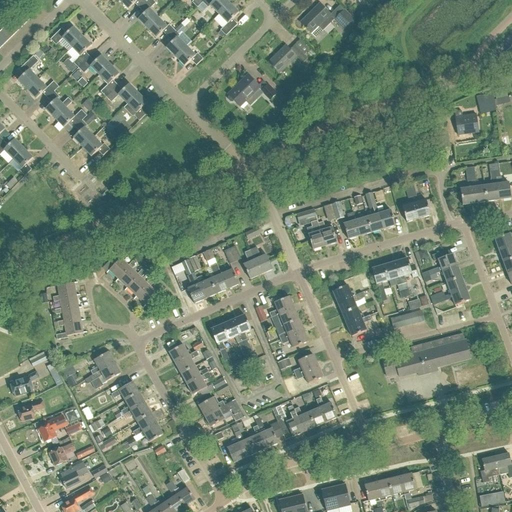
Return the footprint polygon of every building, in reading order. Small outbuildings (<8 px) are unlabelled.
[(32,0),(28,4),(37,12),(41,8),(33,0),(32,0)] [(139,9),(146,2),(144,0),(119,0),(119,1),(128,10),(134,3),(139,9)] [(147,29),(158,18),(150,10),(152,8),(156,4),(152,0),(150,0),(147,3),(146,2),(139,9),(145,14),(138,20),(147,29)] [(212,0),(205,0),(203,3),(208,8),(210,6),(219,15),(230,4),(225,0),(215,0),(214,1),(212,0)] [(32,17),(37,12),(28,4),(24,8),(32,17)] [(230,4),(219,15),(227,24),(225,26),(221,31),(226,36),(231,32),(238,25),(233,20),(239,14),(230,4)] [(320,4),(301,23),(311,34),(316,39),(324,31),(335,20),(345,30),(355,20),(340,5),(331,15),(320,4)] [(19,12),(28,21),(32,17),(24,8),(19,12)] [(23,25),(28,21),(19,12),(15,17),(23,25)] [(19,30),(23,25),(15,17),(11,21),(19,30)] [(168,37),(174,30),(169,25),(167,27),(158,18),(147,29),(156,38),(163,32),(168,37)] [(6,26),(15,34),(19,30),(11,21),(6,26)] [(203,21),(199,26),(203,30),(208,25),(203,21)] [(10,38),(15,34),(6,26),(2,30),(10,38)] [(180,26),(175,31),(179,35),(185,30),(180,26)] [(71,48),(82,37),(73,27),(66,34),(61,29),(54,35),(50,39),(56,46),(63,40),(71,48)] [(194,37),(200,32),(196,27),(190,32),(194,37)] [(0,31),(0,36),(6,43),(10,38),(2,30),(0,31)] [(166,48),(175,58),(186,46),(177,37),(179,35),(175,31),(174,30),(168,37),(173,42),(166,48)] [(74,64),(79,68),(90,58),(85,53),(91,46),(82,37),(71,48),(72,49),(80,57),(77,60),(74,64)] [(186,46),(175,58),(184,67),(191,60),(196,65),(203,59),(197,53),(195,55),(187,47),(186,46)] [(292,52),(286,46),(268,64),(279,74),(296,57),(303,63),(308,59),(296,47),(292,52)] [(52,49),(47,53),(52,58),(56,54),(52,49)] [(39,59),(43,54),(39,50),(35,54),(39,59)] [(27,90),(38,80),(29,71),(32,69),(39,61),(34,55),(26,63),(19,69),(24,75),(18,81),(27,90)] [(99,76),(110,65),(101,56),(94,63),(90,58),(79,68),(84,74),(91,68),(99,76)] [(77,68),(68,59),(63,64),(72,73),(77,68)] [(106,97),(117,86),(113,81),(119,75),(110,65),(99,76),(108,85),(105,87),(101,92),(106,97)] [(78,71),(73,77),(77,81),(83,76),(78,71)] [(248,75),(228,95),(229,96),(228,97),(228,99),(231,102),(232,102),(234,101),(241,108),(242,108),(242,109),(247,105),(250,108),(257,101),(253,98),(262,90),(248,75)] [(38,80),(27,90),(36,100),(43,93),(47,98),(54,92),(59,87),(54,82),(49,86),(47,89),(39,80),(38,80)] [(127,105),(138,94),(129,85),(122,91),(117,86),(106,97),(112,103),(119,97),(127,105)] [(271,102),(277,95),(268,86),(261,92),(271,102)] [(46,110),(55,119),(66,108),(73,102),(69,98),(63,105),(57,100),(60,97),(54,92),(47,98),(52,104),(46,110)] [(492,93),(476,98),(479,108),(495,103),(492,93)] [(138,94),(127,105),(135,114),(133,116),(139,122),(146,115),(140,110),(147,103),(138,94)] [(287,97),(282,102),(285,105),(287,108),(293,102),(290,100),(287,97)] [(89,113),(94,108),(88,100),(82,106),(89,113)] [(70,122),(75,127),(82,120),(87,116),(81,110),(76,115),(74,117),(66,108),(55,119),(63,128),(70,122)] [(455,112),(456,119),(457,122),(459,136),(479,133),(476,116),(469,117),(463,118),(462,112),(455,112)] [(88,117),(83,121),(88,126),(92,121),(88,117)] [(73,138),(82,148),(93,137),(85,128),(87,126),(82,120),(75,127),(80,132),(73,138)] [(123,136),(128,132),(120,124),(116,128),(123,136)] [(441,150),(451,148),(449,134),(439,135),(441,150)] [(93,137),(82,148),(91,157),(98,151),(103,156),(110,149),(104,144),(102,146),(93,137)] [(13,160),(24,149),(15,140),(8,146),(3,142),(0,145),(0,155),(2,154),(4,151),(13,160)] [(24,149),(13,160),(22,169),(19,171),(25,177),(32,170),(27,165),(33,159),(24,149)] [(467,177),(476,175),(475,168),(466,170),(467,177)] [(492,178),(496,178),(501,177),(500,170),(491,171),(492,178)] [(467,177),(468,183),(477,182),(476,175),(467,177)] [(503,183),(502,177),(496,178),(497,184),(499,200),(511,199),(509,183),(503,183)] [(10,191),(18,183),(13,178),(5,187),(10,191)] [(499,200),(497,184),(496,178),(492,178),(490,179),(491,185),(485,186),(487,202),(499,200)] [(475,204),(487,202),(485,186),(473,188),(475,204)] [(463,205),(475,204),(473,188),(461,189),(463,205)] [(374,193),(378,205),(385,203),(382,191),(374,193)] [(378,211),(377,209),(373,194),(366,196),(370,211),(372,210),(373,212),(374,215),(368,217),(372,232),(383,229),(378,211)] [(361,197),(354,199),(357,206),(363,204),(361,197)] [(415,204),(419,219),(431,215),(426,200),(415,204)] [(337,221),(345,219),(340,203),(333,206),(337,221)] [(407,222),(419,219),(415,204),(403,207),(407,222)] [(330,222),(336,220),(332,206),(326,208),(330,222)] [(297,215),(299,221),(316,216),(314,210),(297,215)] [(384,210),(379,212),(383,229),(396,226),(391,210),(384,212),(384,210)] [(360,236),(355,218),(354,214),(349,215),(350,219),(351,222),(344,224),(348,239),(360,236)] [(372,232),(368,217),(361,219),(361,216),(355,218),(360,236),(372,232)] [(428,218),(405,224),(407,231),(430,225),(428,218)] [(325,246),(319,225),(318,222),(311,224),(312,228),(307,229),(309,235),(313,250),(325,246)] [(319,225),(325,246),(337,243),(332,226),(326,228),(324,223),(319,225)] [(248,241),(262,235),(259,228),(245,235),(248,241)] [(511,239),(510,234),(495,239),(499,251),(511,245),(511,239)] [(135,246),(144,242),(141,236),(132,240),(135,246)] [(511,258),(511,245),(499,251),(503,262),(511,258)] [(230,250),(236,263),(241,260),(236,248),(230,250)] [(251,251),(262,274),(273,269),(267,255),(261,257),(257,248),(251,251)] [(231,265),(236,263),(230,250),(225,253),(231,265)] [(130,267),(129,267),(124,261),(131,254),(128,251),(117,262),(114,265),(109,271),(118,280),(130,267)] [(211,251),(203,254),(207,263),(215,260),(211,251)] [(250,279),(262,274),(251,251),(246,254),(249,262),(244,265),(250,279)] [(436,274),(442,271),(457,266),(453,254),(446,257),(444,252),(433,257),(435,263),(439,261),(440,264),(441,268),(429,273),(432,282),(438,279),(436,274)] [(148,257),(143,262),(147,266),(152,261),(148,257)] [(196,273),(202,270),(196,257),(189,261),(196,273)] [(511,258),(503,262),(507,274),(511,271),(511,258)] [(407,259),(395,262),(400,276),(402,284),(400,285),(398,285),(398,287),(400,292),(408,289),(409,289),(407,284),(408,284),(406,276),(412,274),(413,278),(418,277),(414,265),(410,266),(407,259)] [(130,267),(118,280),(127,288),(139,276),(138,275),(133,270),(137,266),(133,262),(129,267),(130,267)] [(189,262),(182,265),(188,277),(195,274),(189,262)] [(384,266),(388,281),(395,279),(398,287),(398,285),(400,285),(402,284),(400,276),(395,262),(384,266)] [(220,272),(217,264),(210,267),(215,278),(210,280),(217,294),(228,289),(220,272)] [(382,283),(388,281),(384,266),(372,269),(377,284),(382,303),(387,302),(383,287),(382,283)] [(443,273),(447,283),(462,277),(457,266),(442,271),(443,273)] [(226,270),(220,272),(228,289),(240,284),(233,270),(227,272),(226,270)] [(148,285),(147,284),(142,279),(146,275),(143,272),(142,271),(138,275),(139,276),(127,288),(136,297),(148,285)] [(426,284),(432,282),(429,273),(422,275),(426,284)] [(205,299),(197,279),(195,274),(188,277),(192,287),(188,289),(194,304),(205,299)] [(203,277),(197,279),(205,299),(217,294),(210,280),(205,282),(203,277)] [(451,294),(466,289),(462,277),(447,283),(451,294)] [(148,285),(136,297),(145,306),(157,294),(151,287),(155,283),(152,280),(147,284),(148,285)] [(54,303),(60,302),(60,298),(77,295),(75,283),(57,286),(60,297),(53,298),(54,300),(54,303)] [(337,303),(355,296),(353,291),(350,292),(348,285),(342,288),(337,290),(333,292),(337,303)] [(411,297),(409,289),(408,289),(400,292),(402,300),(406,298),(411,297)] [(444,293),(437,295),(441,304),(453,300),(455,306),(470,300),(466,289),(451,294),(451,295),(445,297),(444,293)] [(342,314),(357,308),(354,302),(357,301),(364,298),(362,294),(355,296),(337,303),(342,314)] [(57,315),(63,314),(62,311),(79,308),(77,295),(60,298),(60,302),(62,310),(56,311),(57,315)] [(441,304),(437,295),(431,298),(434,306),(441,304)] [(271,318),(277,315),(294,308),(289,297),(275,303),(278,309),(269,313),(271,318)] [(426,297),(420,299),(423,308),(429,306),(426,297)] [(267,320),(263,310),(262,306),(256,309),(261,322),(267,320)] [(59,328),(65,327),(64,324),(81,321),(79,308),(62,311),(63,314),(64,322),(58,323),(58,325),(59,328)] [(282,326),(284,325),(299,319),(294,308),(277,315),(282,326)] [(347,326),(364,318),(362,313),(360,314),(357,308),(342,314),(347,326)] [(416,313),(419,323),(425,321),(422,311),(416,313)] [(410,314),(412,324),(419,323),(416,313),(410,314)] [(404,316),(406,326),(412,324),(410,314),(404,316)] [(234,320),(248,354),(252,353),(247,341),(248,340),(244,333),(251,330),(245,315),(234,320)] [(364,318),(347,326),(351,337),(366,331),(364,324),(366,323),(372,321),(370,316),(364,318)] [(397,317),(400,328),(406,326),(404,316),(400,317),(397,317)] [(400,328),(397,317),(391,319),(394,328),(394,329),(397,328),(400,328)] [(279,335),(281,340),(303,331),(299,319),(284,325),(287,332),(279,335)] [(245,356),(248,354),(234,320),(222,325),(228,340),(234,337),(238,345),(240,344),(245,356)] [(64,324),(65,327),(66,333),(60,334),(57,335),(57,340),(60,339),(68,338),(68,336),(71,335),(84,333),(81,321),(64,324)] [(222,342),(228,340),(222,325),(211,330),(225,363),(230,361),(222,342)] [(381,329),(375,331),(377,337),(383,335),(381,329)] [(303,331),(281,340),(283,345),(291,341),(294,348),(308,342),(303,331)] [(464,341),(462,334),(411,347),(413,354),(400,358),(395,359),(395,356),(383,360),(387,377),(399,374),(400,378),(418,373),(419,376),(438,371),(437,368),(470,359),(465,340),(464,341)] [(196,351),(204,347),(201,342),(193,346),(196,351)] [(184,345),(170,353),(175,364),(191,355),(189,351),(187,352),(184,345)] [(91,372),(93,376),(98,373),(114,364),(108,352),(94,360),(98,367),(95,368),(96,369),(91,372)] [(175,364),(181,375),(195,367),(192,361),(199,357),(197,352),(191,355),(175,364)] [(203,355),(206,361),(212,358),(208,352),(203,355)] [(250,359),(248,354),(245,356),(242,357),(245,363),(251,361),(250,359)] [(293,370),(295,375),(318,366),(313,354),(299,360),(301,367),(293,370)] [(45,355),(30,362),(34,368),(48,361),(45,355)] [(281,372),(292,367),(289,359),(278,364),(281,372)] [(114,364),(98,373),(93,376),(85,381),(88,386),(92,383),(96,391),(104,387),(101,380),(101,377),(103,376),(106,382),(120,374),(114,364)] [(318,366),(295,375),(297,380),(305,377),(308,383),(323,377),(318,366)] [(195,367),(181,375),(187,385),(209,373),(207,370),(202,373),(201,372),(198,373),(195,367)] [(15,397),(33,391),(30,381),(39,377),(36,371),(28,375),(29,377),(11,383),(15,397)] [(209,373),(187,385),(193,396),(207,389),(204,382),(212,378),(209,373)] [(72,377),(66,381),(70,389),(76,385),(75,383),(72,377)] [(214,390),(225,384),(222,379),(211,385),(214,390)] [(121,395),(125,401),(139,393),(133,382),(111,394),(114,399),(121,395)] [(226,384),(215,391),(218,397),(230,391),(226,384)] [(319,390),(313,392),(316,398),(322,396),(319,390)] [(121,411),(123,415),(145,403),(139,393),(125,401),(128,407),(121,411)] [(205,417),(225,406),(222,401),(218,404),(215,398),(199,406),(205,417)] [(316,401),(319,405),(326,423),(337,418),(331,403),(324,406),(321,399),(316,401)] [(22,422),(36,418),(34,411),(45,408),(43,401),(31,404),(32,406),(18,409),(22,422)] [(137,422),(151,414),(145,403),(123,415),(122,416),(125,421),(133,416),(137,422)] [(225,406),(205,417),(211,428),(225,421),(222,416),(235,408),(232,403),(225,406)] [(315,427),(326,423),(319,405),(313,408),(314,410),(309,413),(315,427)] [(278,423),(282,433),(289,430),(292,437),(304,432),(295,412),(290,414),(292,420),(288,422),(281,407),(273,410),(278,423)] [(86,422),(91,419),(85,409),(80,411),(86,422)] [(294,411),(295,412),(304,432),(315,427),(309,413),(302,416),(299,409),(294,411)] [(241,413),(232,418),(235,424),(244,419),(241,413)] [(133,432),(135,437),(157,424),(151,414),(137,422),(140,428),(133,432)] [(46,425),(38,429),(45,443),(57,437),(54,431),(67,425),(62,415),(45,423),(46,425)] [(265,432),(259,418),(254,420),(257,427),(267,449),(278,444),(277,441),(284,437),(282,433),(278,423),(270,427),(271,429),(265,432)] [(242,422),(245,429),(253,425),(250,419),(242,422)] [(96,424),(90,427),(94,434),(100,431),(102,430),(98,423),(96,424)] [(142,433),(140,434),(143,438),(145,437),(149,443),(163,435),(157,424),(142,433)] [(69,436),(81,431),(78,425),(66,430),(69,436)] [(255,436),(249,439),(256,453),(267,449),(257,427),(253,429),(255,433),(254,434),(255,436)] [(109,429),(102,433),(106,439),(113,435),(109,429)] [(218,441),(224,439),(221,433),(215,436),(218,441)] [(256,453),(249,439),(243,441),(240,433),(234,435),(237,441),(244,458),(256,453)] [(96,439),(98,444),(105,440),(102,435),(96,439)] [(101,444),(104,450),(112,446),(109,440),(101,444)] [(137,444),(134,440),(128,444),(130,448),(137,444)] [(233,444),(226,447),(234,463),(244,458),(237,441),(232,444),(233,444)] [(75,450),(73,444),(62,449),(61,447),(50,453),(56,466),(68,461),(65,455),(75,450)] [(158,458),(166,453),(163,447),(155,452),(158,458)] [(79,461),(95,454),(93,448),(76,455),(79,461)] [(496,457),(498,468),(500,476),(508,475),(510,479),(511,478),(511,464),(511,465),(509,454),(496,457)] [(155,477),(151,469),(156,467),(151,456),(141,461),(149,480),(155,477)] [(498,468),(496,458),(495,458),(485,460),(482,461),(484,471),(480,472),(483,484),(489,482),(489,479),(500,476),(498,468)] [(61,474),(63,479),(62,479),(67,489),(81,483),(79,478),(89,474),(84,463),(79,466),(70,470),(61,474)] [(95,479),(107,472),(104,466),(92,473),(95,479)] [(184,485),(190,481),(183,471),(178,474),(184,485)] [(105,485),(112,482),(108,474),(101,478),(105,485)] [(400,477),(405,496),(406,501),(411,500),(409,492),(416,490),(412,474),(400,477)] [(400,497),(405,496),(400,477),(389,480),(392,496),(399,494),(400,497)] [(377,483),(381,501),(386,500),(386,497),(392,496),(389,480),(377,483)] [(178,491),(172,483),(169,485),(175,493),(177,496),(184,507),(194,500),(187,489),(181,493),(179,490),(178,491)] [(382,507),(381,501),(377,483),(365,486),(369,501),(376,500),(378,508),(382,507)] [(172,495),(175,493),(169,485),(166,487),(172,495)] [(338,508),(350,505),(345,485),(333,488),(338,508)] [(88,501),(95,496),(90,487),(83,491),(73,497),(73,498),(61,506),(62,508),(59,509),(60,511),(75,511),(80,509),(77,505),(87,500),(88,501)] [(150,492),(147,487),(142,490),(146,495),(150,492)] [(325,511),(338,508),(333,488),(320,491),(325,511)] [(154,506),(156,509),(158,511),(173,511),(167,502),(161,506),(159,502),(158,503),(154,498),(152,495),(148,497),(153,505),(154,506)] [(292,511),(305,511),(302,495),(289,498),(292,511)] [(173,511),(176,511),(184,507),(177,496),(167,502),(173,511)] [(495,496),(480,499),(482,509),(497,505),(495,496)] [(410,509),(425,505),(423,497),(408,501),(410,509)] [(279,511),(292,511),(289,498),(277,501),(279,511)] [(136,511),(141,507),(136,500),(131,503),(136,511)] [(84,511),(87,511),(95,507),(91,502),(81,508),(84,511)]
